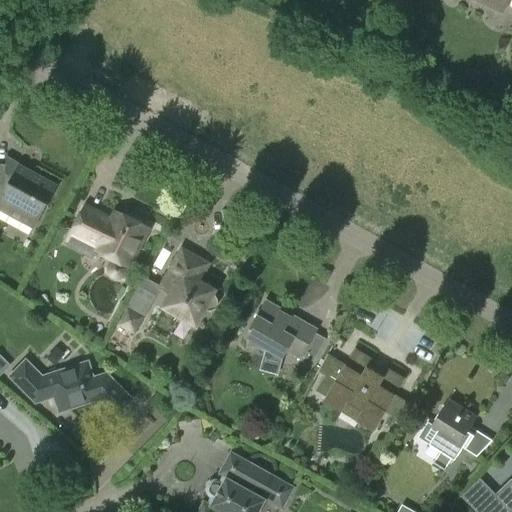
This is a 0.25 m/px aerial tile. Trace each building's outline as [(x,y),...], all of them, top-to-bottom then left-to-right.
[(377,0),(377,2),(391,9),(395,0),(377,0)] [(476,0),(501,12),(506,0),(476,0)] [(0,211),(33,229),(56,186),(18,166),(12,177),(6,175),(7,165),(0,163),(0,211)] [(116,213),(112,221),(86,208),(73,234),(99,247),(97,250),(129,266),(148,229),(116,213)] [(164,307),(179,315),(181,312),(197,321),(203,309),(207,311),(210,311),(214,310),(216,307),(217,303),(217,300),(215,296),(211,295),(213,291),(197,282),(203,272),(178,258),(161,289),(171,295),(164,307)] [(146,314),(155,295),(138,286),(128,305),(146,314)] [(318,330),(292,315),(291,319),(281,313),(283,309),(266,300),(244,338),(283,360),(287,352),(301,360),(316,333),(318,330)] [(127,308),(117,325),(135,336),(145,319),(127,308)] [(326,376),(325,375),(316,391),(326,397),(325,399),(342,409),(347,402),(362,411),(358,418),(374,429),(385,412),(394,418),(404,401),(395,395),(405,379),(388,369),(383,377),(367,368),(372,359),(356,349),(346,365),(336,360),(326,376)] [(0,353),(0,375),(11,364),(0,353)] [(59,372),(42,378),(26,362),(11,377),(37,403),(45,395),(53,392),(59,410),(68,407),(69,409),(101,399),(117,415),(132,400),(107,375),(98,384),(93,380),(89,367),(63,376),(59,372)] [(468,431),(477,417),(449,400),(432,426),(439,430),(430,444),(442,451),(434,464),(445,470),(452,458),(456,460),(464,446),(467,448),(475,436),(468,431)] [(282,510),(294,488),(232,453),(220,474),(227,479),(212,506),(204,502),(198,511),(258,511),(265,500),(282,510)] [(511,481),(510,481),(477,511),(511,511),(511,481)]
